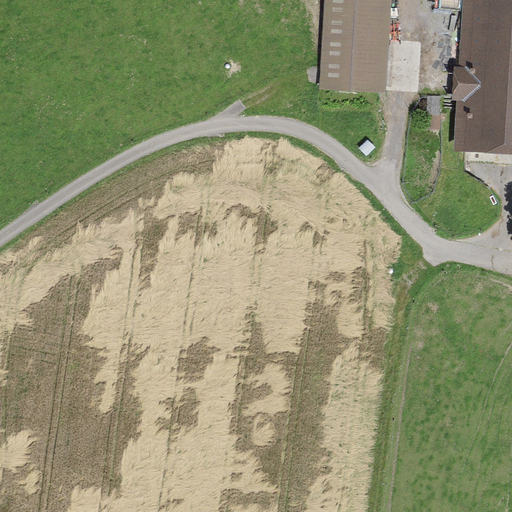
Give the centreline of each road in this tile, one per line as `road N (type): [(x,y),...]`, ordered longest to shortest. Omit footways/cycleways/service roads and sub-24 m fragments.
road 1 (track): [(442,247),(401,302),(377,511)]
road 2 (track): [(384,194),(413,0)]
